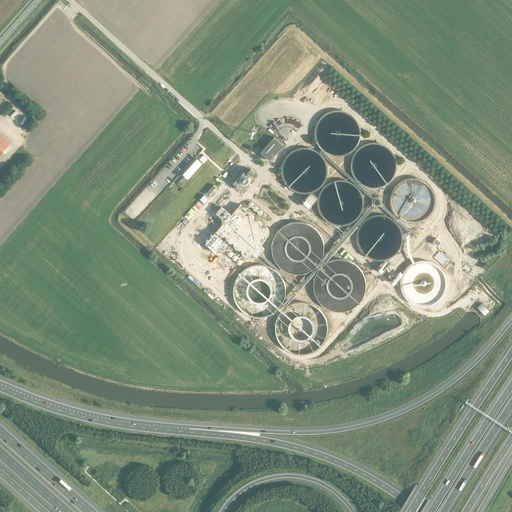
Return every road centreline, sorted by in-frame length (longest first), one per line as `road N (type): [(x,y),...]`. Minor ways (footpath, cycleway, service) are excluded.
road 1 (motorway): [(511,320),(443,388),(376,421),(314,432),(189,432)]
road 2 (motorway): [(418,511),(359,472),(310,452),(189,432)]
road 3 (motorway): [(189,432),(76,415),(0,387)]
road 4 (motorway): [(511,351),(409,511)]
road 5 (motorway): [(221,511),(244,489),(283,476),(321,483),(353,511)]
road 6 (motorway): [(511,384),(430,511)]
road 7 (motorway): [(443,511),(511,403)]
